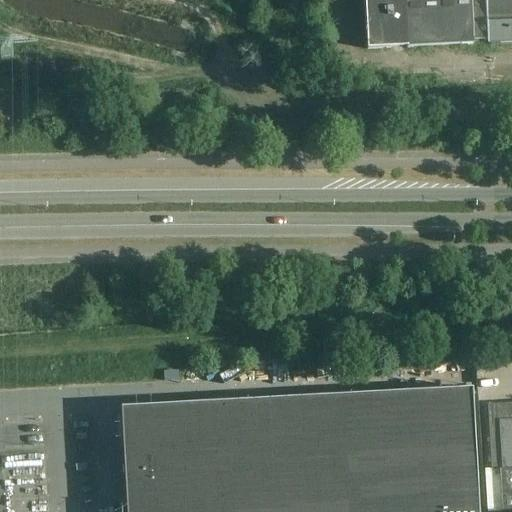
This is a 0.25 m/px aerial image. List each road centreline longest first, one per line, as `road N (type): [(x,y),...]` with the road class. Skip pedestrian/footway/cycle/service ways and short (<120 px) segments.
road 1 (tertiary): [(511,195),(0,201)]
road 2 (tertiary): [(0,223),(511,221)]
road 3 (track): [(511,100),(209,82),(196,72)]
